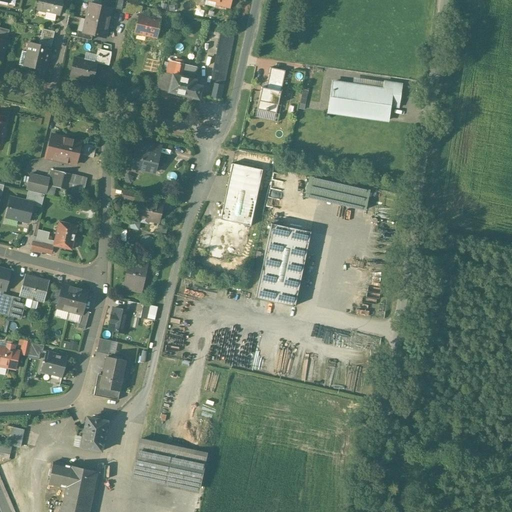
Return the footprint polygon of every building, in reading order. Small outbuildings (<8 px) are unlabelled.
[(62,0),(39,0),(37,9),(59,14),(62,0)] [(116,0),(115,8),(121,10),(123,0),(116,0)] [(127,11),(140,14),(143,5),(129,2),(127,11)] [(111,9),(90,4),(86,20),(108,25),(111,9)] [(160,20),(139,15),(135,33),(148,36),(150,39),(153,40),(156,38),(160,20)] [(108,25),(86,20),(83,32),(92,34),(105,37),(108,25)] [(9,31),(0,29),(0,59),(2,60),(9,31)] [(54,32),(43,29),(40,41),(52,43),(54,32)] [(92,34),(83,32),(78,30),(76,37),(91,40),(92,34)] [(51,48),(29,42),(23,65),(46,71),(51,48)] [(111,52),(102,50),(99,63),(109,66),(111,55),(111,52)] [(97,63),(74,57),(70,76),(93,81),(97,63)] [(185,66),(175,63),(169,61),(166,74),(172,75),(168,92),(192,98),(195,86),(196,80),(183,77),(185,66)] [(285,71),(270,68),(266,88),(261,88),(256,110),(276,114),(285,71)] [(166,74),(160,72),(156,89),(168,92),(172,75),(166,74)] [(384,90),(333,82),(328,112),(387,120),(389,106),(398,107),(401,85),(385,82),(384,90)] [(224,85),(213,83),(210,96),(220,99),(224,85)] [(201,87),(195,86),(192,98),(199,99),(201,87)] [(81,143),(52,136),(50,145),(56,147),(55,152),(48,150),(46,158),(75,165),(81,143)] [(159,146),(139,142),(138,148),(157,153),(159,146)] [(138,148),(136,148),(132,167),(154,172),(159,153),(157,153),(138,148)] [(262,170),(232,163),(220,219),(246,225),(250,226),(262,170)] [(87,178),(52,170),(50,179),(48,186),(67,190),(66,193),(82,197),(87,178)] [(50,179),(30,174),(26,190),(46,194),(48,186),(50,179)] [(369,190),(310,177),(305,197),(365,210),(369,190)] [(28,191),(26,201),(32,203),(31,205),(41,208),(44,195),(28,191)] [(137,194),(124,192),(122,198),(136,201),(137,194)] [(26,201),(11,198),(6,217),(27,222),(31,205),(32,203),(26,201)] [(162,205),(144,201),(141,215),(141,218),(149,220),(158,222),(162,205)] [(141,215),(131,213),(131,216),(128,227),(138,229),(140,222),(148,223),(149,220),(141,218),(141,215)] [(246,225),(220,219),(216,218),(215,217),(215,219),(213,229),(211,235),(212,236),(210,246),(209,246),(209,247),(210,247),(225,250),(226,251),(226,250),(233,252),(234,252),(239,253),(240,254),(241,253),(240,252),(246,225)] [(77,226),(59,222),(54,245),(71,249),(77,226)] [(310,232),(271,223),(255,298),(294,306),(310,232)] [(53,246),(33,241),(31,249),(51,255),(53,246)] [(147,262),(134,259),(133,265),(145,268),(147,262)] [(145,268),(133,265),(132,269),(129,268),(126,280),(132,282),(130,288),(140,290),(141,284),(142,284),(145,268)] [(10,271),(0,268),(0,288),(5,290),(10,271)] [(48,281),(26,275),(20,295),(43,301),(48,281)] [(56,285),(52,302),(57,304),(62,286),(56,285)] [(75,288),(63,285),(62,286),(57,304),(56,308),(69,311),(75,288)] [(88,291),(75,288),(69,311),(81,314),(82,314),(83,310),(88,291)] [(13,296),(2,293),(0,302),(0,313),(8,315),(13,296)] [(20,298),(13,296),(8,315),(15,317),(20,298)] [(143,304),(128,301),(126,310),(131,311),(130,316),(141,318),(143,304)] [(126,310),(114,308),(112,315),(111,315),(110,321),(111,321),(109,329),(127,333),(130,316),(131,311),(126,310)] [(83,310),(82,314),(81,314),(78,327),(85,329),(89,312),(83,310)] [(112,341),(99,338),(96,352),(109,354),(112,341)] [(30,342),(24,340),(21,353),(28,354),(29,350),(30,342)] [(76,352),(80,343),(74,340),(70,350),(76,352)] [(44,345),(30,342),(29,350),(42,353),(44,345)] [(19,351),(0,347),(0,365),(15,369),(19,351)] [(67,358),(46,352),(41,370),(62,376),(67,358)] [(118,359),(106,357),(104,368),(102,375),(98,374),(94,395),(118,400),(126,360),(118,358),(118,359)] [(107,421),(90,417),(88,430),(78,428),(79,427),(77,427),(74,446),(101,451),(107,421)] [(23,429),(13,427),(9,444),(19,447),(23,429)] [(205,453),(140,439),(133,469),(199,483),(205,453)] [(11,447),(0,444),(0,452),(10,455),(11,447)] [(58,461),(56,462),(54,469),(52,468),(48,483),(66,487),(71,466),(64,464),(63,462),(58,461)] [(97,472),(71,466),(66,487),(60,511),(86,511),(90,495),(92,495),(97,472)]
